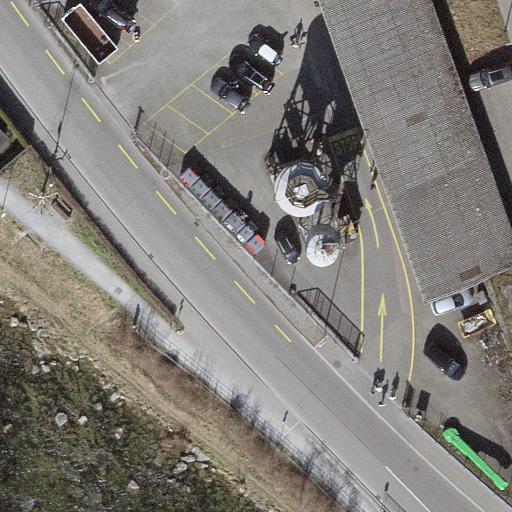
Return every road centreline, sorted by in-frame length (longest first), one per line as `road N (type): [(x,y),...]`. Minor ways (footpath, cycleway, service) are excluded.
road 1 (residential): [(0,29),(81,137),(282,368),(433,511)]
road 2 (track): [(164,334),(289,433)]
